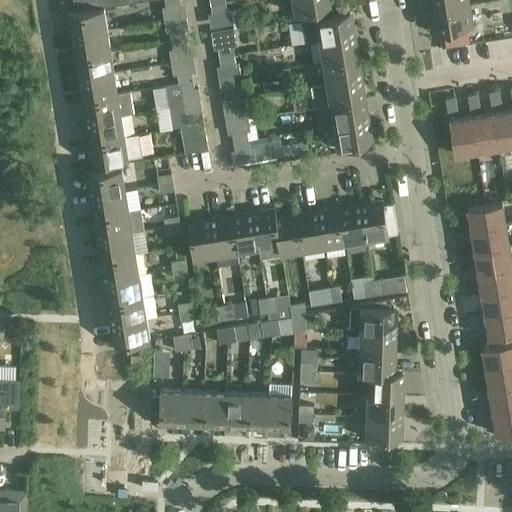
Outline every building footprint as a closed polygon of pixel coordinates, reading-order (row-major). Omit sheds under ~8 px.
[(88,9),(86,0),(73,0),(76,11),(88,9)] [(100,7),(98,0),(86,0),(88,9),(100,7)] [(282,0),(262,9),(268,22),(289,13),(283,0),(282,0)] [(329,8),(327,0),(293,0),(296,14),(329,8)] [(470,5),(469,0),(433,0),(436,11),(470,5)] [(226,3),(211,5),(213,14),(227,11),(226,3)] [(474,27),(470,5),(436,11),(439,33),(474,27)] [(88,9),(76,11),(70,12),(74,34),(108,28),(104,7),(100,7),(88,9)] [(307,42),(320,40),(354,34),(350,13),(303,20),(307,42)] [(111,50),(108,28),(74,34),(77,55),(111,50)] [(185,29),(171,31),(172,40),(187,37),(185,29)] [(214,48),(218,48),(220,56),(234,54),(233,45),(237,45),(235,32),(212,35),(214,48)] [(357,56),(354,34),(320,40),(323,61),(357,56)] [(187,37),(172,40),(173,48),(188,46),(187,37)] [(115,71),(111,50),(77,55),(81,77),(115,71)] [(234,54),(220,56),(221,65),(236,62),(234,54)] [(361,78),(357,56),(323,61),(327,83),(361,78)] [(118,93),(115,71),(81,77),(84,99),(118,93)] [(192,72),(178,75),(179,83),(194,81),(192,72)] [(364,99),(361,78),(327,83),(331,105),(364,99)] [(179,83),(167,85),(171,107),(179,105),(201,102),(199,88),(195,89),(194,81),(179,83)] [(240,89),(225,91),(227,100),(242,97),(240,89)] [(499,89),(489,91),(492,104),(501,103),(499,89)] [(122,115),(118,93),(84,99),(88,120),(122,115)] [(468,94),(470,108),(480,106),(477,93),(468,94)] [(457,110),(455,96),(446,98),(448,111),(457,110)] [(223,100),(226,122),(249,118),(246,97),(242,97),(227,100),(223,100)] [(368,121),(364,99),(331,105),(334,126),(368,121)] [(179,105),(171,107),(174,128),(182,127),(205,123),(203,115),(201,102),(179,105)] [(511,144),(511,109),(493,113),(498,147),(511,144)] [(498,147),(493,113),(471,116),(477,151),(498,147)] [(125,136),(122,115),(88,120),(91,142),(125,136)] [(477,151),(471,116),(449,120),(455,154),(477,151)] [(371,142),(368,121),(334,126),(338,148),(371,142)] [(205,123),(186,126),(182,127),(186,152),(209,148),(205,123)] [(247,132),(233,134),(234,143),(249,140),(247,132)] [(138,134),(125,136),(91,142),(95,163),(142,156),(138,134)] [(254,148),(250,149),(249,140),(234,143),(235,151),(231,152),(233,165),(256,161),(254,148)] [(88,172),(92,194),(126,189),(122,167),(88,172)] [(158,175),(158,177),(159,184),(173,182),(172,173),(158,175)] [(175,190),(173,182),(159,184),(160,192),(175,190)] [(129,210),(126,189),(92,194),(95,216),(129,210)] [(383,201),(362,204),(368,238),(389,235),(399,233),(394,203),(384,205),(383,201)] [(468,208),(471,229),(506,224),(502,202),(468,208)] [(368,238),(362,204),(341,208),(346,242),(368,238)] [(346,242),(341,208),(319,211),(325,245),(346,242)] [(276,219),(277,218),(276,209),(253,213),(259,246),(260,258),(282,255),(282,252),(276,219)] [(133,232),(129,210),(95,216),(99,237),(133,232)] [(325,245),(319,211),(298,215),(303,249),(325,245)] [(259,246),(253,213),(231,216),(237,250),(259,246)] [(303,249),(298,215),(277,218),(276,219),(282,252),(303,249)] [(164,218),(166,227),(180,224),(179,216),(164,218)] [(237,250),(231,216),(210,220),(215,254),(237,250)] [(215,254),(210,220),(188,223),(194,257),(215,254)] [(182,233),(180,224),(166,227),(167,235),(182,233)] [(509,245),(506,224),(471,229),(475,251),(509,245)] [(136,253),(133,232),(99,237),(102,259),(136,253)] [(511,267),(511,261),(509,245),(475,251),(478,273),(511,267)] [(140,275),(136,253),(102,259),(106,280),(140,275)] [(171,261),(173,269),(187,267),(186,258),(171,261)] [(189,275),(187,267),(173,269),(174,278),(189,275)] [(511,289),(511,267),(478,273),(482,294),(511,289)] [(140,275),(106,280),(109,302),(143,296),(154,295),(151,273),(140,275)] [(382,278),(374,280),(376,294),(384,293),(382,278)] [(376,294),(374,280),(365,281),(368,296),(376,294)] [(339,285),(331,287),(333,301),(342,300),(339,285)] [(333,301),(331,287),(323,288),(325,303),(333,301)] [(511,311),(511,289),(482,294),(485,316),(511,311)] [(143,296),(109,302),(113,323),(147,318),(158,316),(154,295),(143,296)] [(276,296),(267,297),(270,312),(278,310),(276,296)] [(270,312),(267,297),(259,299),(261,313),(270,312)] [(351,306),(350,328),(361,328),(395,330),(396,308),(392,308),(393,298),(351,306)] [(259,299),(251,300),(253,315),(261,313),(259,299)] [(193,301),(178,303),(180,312),(194,309),(193,301)] [(305,302),(290,304),(291,313),(306,310),(305,302)] [(235,317),(233,303),(225,304),(227,319),(235,317)] [(227,319),(225,304),(216,306),(218,320),(227,319)] [(196,318),(194,309),(180,312),(181,320),(196,318)] [(307,319),(306,310),(291,313),(293,321),(307,319)] [(511,333),(511,311),(485,316),(489,338),(511,333)] [(150,339),(147,318),(113,323),(116,345),(150,339)] [(278,319),(270,320),(272,335),(281,333),(278,319)] [(309,327),(307,319),(293,321),(294,330),(309,327)] [(272,335),(270,320),(261,321),(264,336),(272,335)] [(264,336),(261,321),(248,324),(250,338),(264,336)] [(250,338),(248,324),(234,326),(237,341),(250,338)] [(234,326),(226,327),(228,342),(237,341),(234,326)] [(228,342),(226,327),(217,329),(220,343),(228,342)] [(394,352),(395,330),(361,328),(360,350),(394,352)] [(190,333),(182,334),(185,349),(193,348),(190,333)] [(185,349),(182,334),(173,336),(176,350),(185,349)] [(511,341),(482,347),(486,368),(511,364),(511,341)] [(393,373),(393,372),(394,352),(360,350),(359,373),(369,374),(369,373),(393,373)] [(131,354),(131,364),(141,365),(141,354),(131,354)] [(150,389),(164,389),(165,361),(151,360),(150,389)] [(316,371),(316,362),(301,361),(301,370),(316,371)] [(511,386),(511,364),(486,368),(489,390),(511,386)] [(315,379),(316,371),(301,370),(300,378),(315,379)] [(403,373),(393,372),(393,373),(369,373),(369,374),(368,394),(402,396),(403,373)] [(0,378),(0,423),(5,423),(6,405),(19,406),(20,379),(0,378)] [(270,393),(269,427),(291,428),(292,394),(292,384),(270,383),(270,393)] [(511,408),(511,386),(489,390),(493,412),(511,408)] [(181,424),(182,390),(160,389),(159,423),(181,424)] [(203,425),(204,391),(182,390),(181,424),(203,425)] [(225,426),(226,392),(204,391),(203,425),(225,426)] [(247,427),(248,392),(226,392),(225,426),(247,427)] [(269,427),(270,393),(248,392),(247,427),(269,427)] [(401,418),(402,396),(368,394),(367,416),(401,418)] [(314,414),(314,405),(299,405),(299,413),(314,414)] [(511,431),(511,408),(493,412),(497,434),(511,431)] [(314,422),(314,414),(299,413),(299,422),(314,422)] [(401,439),(401,418),(367,416),(366,438),(401,439)] [(303,425),(302,440),(313,440),(314,426),(303,425)] [(0,511),(26,511),(27,500),(20,500),(21,490),(6,490),(6,493),(0,492),(0,511)]
